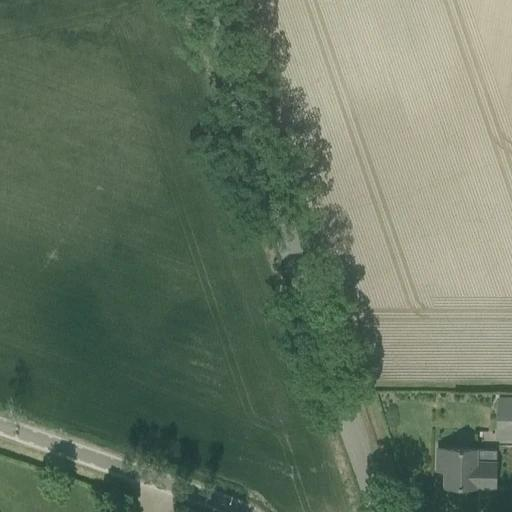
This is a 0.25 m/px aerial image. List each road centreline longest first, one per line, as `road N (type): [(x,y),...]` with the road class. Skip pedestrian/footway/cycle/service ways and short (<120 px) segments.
road 1 (unclassified): [(377,511),(205,0)]
road 2 (unclassified): [(241,511),(0,424)]
